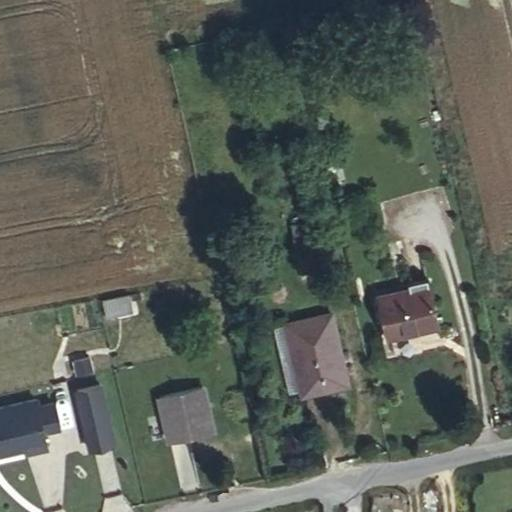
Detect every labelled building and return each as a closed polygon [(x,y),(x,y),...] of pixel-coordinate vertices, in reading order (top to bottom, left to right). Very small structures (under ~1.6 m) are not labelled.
[(292,222),(295,236),(321,231),(318,216),(292,222)] [(321,231),(295,236),(302,268),(328,262),(321,231)] [(410,283),(411,287),(428,284),(426,279),(410,283)] [(428,284),(411,287),(378,295),(387,336),(438,325),(428,284)] [(129,294),(103,300),(106,315),(132,310),(129,294)] [(286,323),(300,389),(301,393),(347,382),(331,312),(286,323)] [(289,392),(300,389),(286,323),(274,326),(289,392)] [(72,382),(83,445),(113,440),(102,377),(72,382)] [(203,386),(159,396),(169,439),(212,429),(203,386)] [(49,389),(0,400),(0,454),(47,443),(44,429),(58,426),(49,389)]
